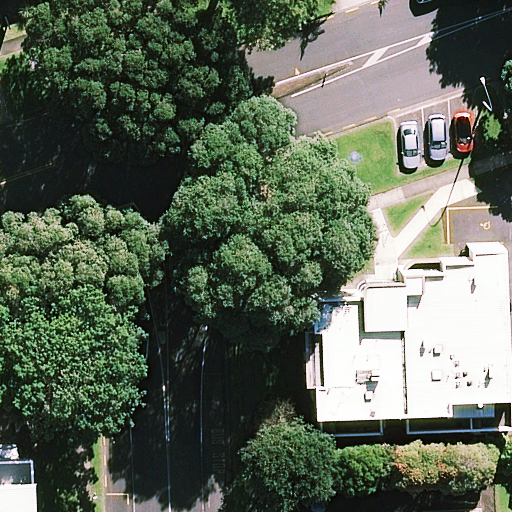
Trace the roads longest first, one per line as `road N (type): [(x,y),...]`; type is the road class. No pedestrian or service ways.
road 1 (tertiary): [(156,125),(171,511)]
road 2 (residential): [(511,8),(156,125)]
road 3 (tertiary): [(156,125),(64,182),(0,209)]
road 4 (tertiary): [(0,152),(156,125)]
